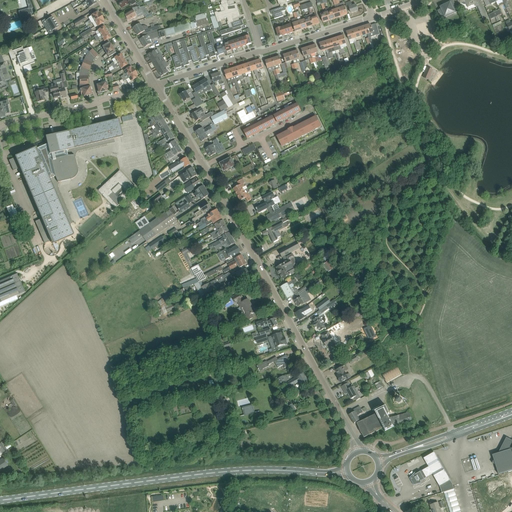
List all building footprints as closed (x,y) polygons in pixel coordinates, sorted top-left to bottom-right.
[(119,0),(118,1),(120,5),(119,5),(120,7),(121,7),(122,8),(126,6),(129,4),(130,6),(132,5),(136,2),(135,0),(119,0)] [(323,9),(326,8),(322,0),(317,0),(318,4),(321,2),(321,4),(323,9)] [(322,0),(326,8),(327,12),(329,20),(335,18),(333,10),(330,11),(329,7),(328,7),(327,3),(328,3),(326,0),(322,0)] [(333,10),(335,18),(341,16),(335,0),(333,0),(336,9),(333,10)] [(335,0),(341,16),(347,14),(345,6),(343,2),(340,3),(338,0),(335,0)] [(214,11),(216,17),(239,10),(237,5),(235,6),(234,1),(222,5),(219,5),(221,12),(219,13),(217,12),(216,10),(214,11)] [(438,10),(443,21),(446,19),(445,15),(454,11),(455,13),(458,12),(455,5),(452,7),(449,1),(443,4),(443,6),(440,7),(441,9),(438,10)] [(308,9),(310,15),(311,18),(313,25),(320,23),(317,15),(314,16),(313,13),(312,13),(310,9),(314,8),(314,7),(313,7),(311,2),(306,4),(308,9)] [(349,7),(351,13),(358,11),(356,5),(353,6),(351,2),(346,3),(348,8),(349,7)] [(128,20),(129,20),(129,21),(137,16),(137,17),(138,17),(139,17),(144,14),(146,18),(154,16),(152,12),(149,14),(145,6),(140,7),(140,6),(139,6),(132,8),(133,10),(125,14),(127,17),(126,17),(128,20)] [(286,10),(285,6),(281,7),(273,10),(274,13),(273,14),(275,19),(284,16),(282,12),(286,10)] [(32,8),(19,12),(21,18),(32,15),(31,14),(33,14),(32,8)] [(495,17),(497,21),(500,20),(498,16),(502,14),(499,9),(489,15),(491,19),(495,17)] [(239,10),(216,17),(218,22),(219,27),(222,26),(222,25),(221,21),(220,21),(221,20),(228,17),(229,20),(228,22),(227,22),(228,24),(240,20),(238,15),(240,15),(239,10)] [(91,16),(94,21),(102,16),(99,12),(99,13),(98,11),(93,14),(91,16)] [(302,29),(296,12),(294,13),(297,22),(293,23),(295,31),(302,29)] [(298,12),(296,12),(302,29),(308,27),(305,19),(301,21),(298,12)] [(329,20),(327,12),(321,14),(323,22),(329,20)] [(304,17),(305,19),(308,27),(313,25),(311,18),(310,15),(304,17)] [(102,16),(94,21),(97,26),(104,22),(103,21),(104,20),(102,16)] [(42,21),(46,28),(56,22),(53,17),(49,19),(48,17),(42,21)] [(163,30),(147,35),(140,39),(145,47),(152,43),(150,39),(160,36),(161,38),(166,37),(191,30),(191,29),(208,24),(207,18),(196,21),(189,23),(164,30),(163,30)] [(240,21),(231,23),(232,27),(220,31),(222,35),(242,29),(241,26),(244,25),(242,20),(240,21)] [(59,27),(56,22),(46,28),(49,34),(52,33),(56,31),(55,29),(59,27)] [(150,33),(147,35),(163,30),(160,25),(149,28),(148,28),(148,27),(147,26),(146,26),(145,26),(144,26),(143,26),(142,26),(140,23),(133,28),(138,35),(145,31),(146,33),(149,31),(150,33)] [(371,24),(368,25),(372,36),(374,34),(376,35),(380,34),(376,23),(371,25),(371,24)] [(361,27),(364,35),(367,34),(369,38),(366,39),(368,44),(370,43),(372,48),(373,51),(375,50),(371,37),(372,36),(368,25),(361,27)] [(97,30),(101,36),(108,31),(105,26),(97,30)] [(284,35),(281,26),(276,27),(279,37),(284,35)] [(357,38),(364,35),(361,27),(354,30),(357,38)] [(80,35),(82,38),(83,37),(83,38),(82,39),(82,40),(84,39),(85,40),(88,38),(86,35),(92,31),(91,28),(80,35)] [(349,40),(357,38),(354,30),(347,32),(349,40)] [(108,31),(101,36),(104,41),(107,40),(111,37),(108,31)] [(218,52),(215,43),(212,32),(208,33),(211,44),(207,45),(211,57),(216,56),(215,53),(218,52)] [(243,36),(244,37),(246,45),(252,44),(249,34),(243,36)] [(202,47),(198,48),(201,57),(201,58),(202,60),(207,59),(206,56),(209,55),(202,35),(198,36),(202,47)] [(344,35),(337,37),(340,45),(346,43),(344,35)] [(198,48),(195,37),(190,39),(194,50),(190,51),(194,63),(199,61),(198,58),(201,58),(201,57),(198,48)] [(337,37),(332,39),(335,51),(339,50),(341,55),(343,54),(341,49),(340,45),(337,37)] [(332,39),(326,41),(328,49),(331,58),(334,57),(332,52),(335,51),(332,39)] [(184,53),(181,54),(183,63),(184,66),(189,64),(189,61),(192,60),(185,41),(181,42),(184,53)] [(226,49),(224,43),(224,41),(215,43),(218,52),(219,55),(224,53),(223,50),(226,49)] [(328,49),(326,41),(320,43),(322,51),(326,50),(327,53),(327,54),(329,59),(331,58),(328,49)] [(102,46),(105,52),(113,47),(111,44),(110,44),(109,42),(102,46)] [(181,64),(183,63),(181,54),(177,43),(174,44),(173,44),(177,55),(172,56),(176,69),(182,67),(181,64)] [(316,44),(309,47),(311,54),(318,52),(316,44)] [(22,47),(12,51),(14,55),(16,54),(20,65),(22,64),(25,72),(25,73),(32,70),(31,70),(29,65),(28,62),(33,59),(36,58),(33,51),(30,52),(28,48),(23,50),(22,47)] [(113,47),(105,52),(109,57),(116,53),(115,51),(113,47)] [(306,61),(303,62),(305,68),(306,68),(308,67),(306,61),(310,60),(311,64),(311,65),(310,66),(311,67),(312,66),(313,68),(315,67),(314,63),(312,58),(311,54),(309,47),(301,49),(304,57),(306,61)] [(86,55),(93,60),(98,55),(95,52),(92,49),(86,55)] [(148,55),(152,62),(160,58),(162,56),(160,53),(158,55),(155,50),(152,52),(148,55)] [(298,50),(291,53),(293,60),(300,58),(298,50)] [(109,65),(110,67),(117,63),(125,59),(121,53),(114,58),(116,60),(113,62),(114,62),(111,64),(109,65)] [(286,63),(284,63),(286,69),(288,68),(286,62),(293,60),(291,53),(283,55),(286,63)] [(82,63),(91,67),(93,60),(86,55),(84,60),(82,63)] [(272,58),(278,74),(280,74),(279,69),(280,69),(279,65),(281,64),(284,73),(283,73),(284,77),(288,75),(286,69),(284,63),(282,64),(280,56),(272,58)] [(160,58),(152,62),(157,69),(167,63),(165,60),(162,62),(160,58)] [(275,75),(278,74),(272,58),(268,60),(268,59),(266,60),(266,61),(265,61),(268,68),(269,72),(273,71),(275,75)] [(108,69),(106,70),(104,72),(105,74),(110,70),(110,71),(116,67),(117,68),(119,67),(121,69),(128,64),(125,59),(117,63),(110,67),(108,69)] [(261,60),(255,62),(257,70),(263,68),(261,60)] [(255,62),(249,63),(251,71),(254,71),(255,74),(256,74),(257,80),(260,79),(258,73),(257,70),(255,62)] [(79,71),(88,73),(91,67),(82,63),(79,71)] [(167,63),(157,69),(161,76),(168,72),(166,68),(168,66),(167,63)] [(249,63),(243,65),(245,73),(251,71),(249,63)] [(244,91),(245,95),(247,98),(252,95),(248,82),(246,77),(245,73),(243,65),(237,67),(239,75),(242,74),(243,78),(244,78),(248,90),(244,91)] [(124,70),(128,76),(135,71),(133,67),(132,68),(131,66),(124,70)] [(242,96),(245,95),(244,91),(241,92),(241,90),(240,90),(237,80),(240,79),(239,75),(237,67),(231,69),(233,77),(236,86),(239,94),(239,95),(242,94),(242,96)] [(423,77),(429,80),(433,70),(427,67),(423,77)] [(234,87),(236,86),(233,77),(231,69),(225,71),(227,79),(231,78),(234,87)] [(56,82),(57,84),(60,97),(62,97),(62,98),(66,97),(63,82),(66,81),(64,71),(62,71),(62,74),(60,74),(62,80),(56,82)] [(79,80),(88,80),(88,73),(79,71),(79,73),(79,80)] [(135,71),(128,76),(131,81),(138,77),(137,76),(138,75),(135,71)] [(223,84),(221,77),(220,73),(212,75),(214,82),(215,82),(216,86),(220,85),(221,85),(222,87),(225,86),(224,83),(223,84)] [(207,79),(200,83),(203,89),(207,86),(209,90),(212,89),(214,92),(217,97),(220,95),(214,84),(211,86),(210,85),(207,79)] [(80,89),(89,87),(88,80),(79,80),(80,89)] [(106,89),(108,88),(107,82),(97,85),(98,92),(100,92),(100,94),(102,94),(102,92),(107,91),(106,89)] [(193,93),(196,98),(200,105),(203,103),(199,96),(197,92),(203,89),(200,83),(193,87),(196,92),(193,93)] [(60,97),(57,84),(54,85),(53,84),(51,85),(49,86),(51,93),(52,92),(53,94),(50,94),(51,99),(54,98),(60,97)] [(90,86),(89,87),(80,89),(81,95),(83,94),(84,96),(89,95),(89,97),(91,96),(91,94),(92,93),(90,86)] [(34,89),(35,92),(37,102),(38,102),(39,103),(41,102),(41,101),(45,100),(44,97),(45,97),(44,93),(48,92),(47,87),(39,88),(39,87),(34,89)] [(188,94),(192,92),(190,89),(186,91),(180,94),(184,101),(190,98),(188,94)] [(278,102),(285,99),(283,93),(280,94),(280,91),(277,92),(278,94),(276,94),(278,102)] [(226,104),(228,108),(233,105),(226,95),(222,98),(226,104)] [(190,110),(196,107),(200,105),(196,98),(192,100),(195,104),(189,108),(190,110)] [(0,116),(5,116),(3,107),(6,106),(5,105),(9,104),(7,99),(0,100),(0,116)] [(200,105),(196,107),(198,111),(192,114),(196,121),(201,118),(203,121),(213,115),(215,114),(213,111),(212,112),(211,112),(206,115),(204,112),(202,109),(207,106),(206,103),(204,104),(203,103),(200,105)] [(291,106),(295,114),(301,111),(297,103),(293,105),(291,106)] [(289,107),(285,109),(289,117),(295,114),(291,106),(289,107)] [(224,110),(222,112),(211,117),(215,125),(228,117),(225,112),(228,111),(227,108),(224,110)] [(282,111),(280,112),(284,120),(289,117),(285,109),(282,111)] [(152,127),(157,124),(164,120),(160,114),(159,114),(157,110),(151,114),(155,120),(153,122),(152,121),(149,123),(152,127)] [(280,112),(278,113),(274,115),(278,123),(284,120),(280,112)] [(267,119),(270,126),(276,123),(273,116),(268,118),(267,119)] [(313,125),(315,129),(317,127),(318,128),(321,126),(316,116),(311,118),(314,124),(313,125)] [(15,157),(9,160),(13,171),(20,168),(41,219),(35,221),(44,243),(51,241),(52,244),(74,235),(69,224),(72,223),(69,216),(69,215),(57,187),(56,185),(55,184),(54,181),(56,180),(57,183),(66,180),(71,179),(72,179),(73,178),(74,178),(75,177),(76,176),(76,175),(77,175),(77,174),(77,173),(77,172),(78,172),(78,171),(78,170),(78,169),(77,169),(76,164),(74,157),(76,156),(75,155),(76,154),(76,153),(77,152),(79,151),(107,144),(107,143),(114,142),(114,139),(123,137),(118,119),(105,122),(99,124),(98,124),(92,126),(91,125),(90,126),(84,127),(83,127),(83,128),(77,129),(76,129),(76,130),(70,131),(61,133),(61,131),(46,135),(46,136),(45,136),(47,144),(44,146),(43,144),(39,145),(40,147),(38,148),(36,148),(36,147),(15,156),(15,157)] [(261,122),(265,129),(270,126),(267,119),(263,121),(261,122)] [(304,121),(310,132),(313,130),(315,129),(313,125),(312,126),(309,119),(304,121)] [(151,131),(153,134),(161,130),(168,126),(164,120),(157,124),(158,125),(155,126),(156,129),(154,130),(154,129),(151,131)] [(304,134),(306,133),(306,134),(310,132),(304,121),(300,124),(303,130),(302,131),(304,134)] [(259,123),(255,125),(259,132),(265,129),(261,122),(259,123)] [(197,134),(198,137),(215,127),(214,125),(211,126),(204,130),(203,127),(195,132),(196,132),(196,133),(196,134),(197,134)] [(251,127),(250,127),(253,135),(259,132),(255,125),(251,127)] [(298,125),(293,127),(299,138),(302,136),(302,135),(304,134),(302,131),(301,131),(298,125)] [(162,132),(164,136),(171,132),(168,126),(161,130),(153,134),(152,135),(154,137),(156,135),(157,136),(160,134),(162,132)] [(215,127),(198,137),(200,139),(200,140),(200,141),(201,141),(201,142),(209,138),(207,135),(214,132),(214,131),(216,130),(215,127)] [(250,127),(248,128),(244,130),(248,138),(253,135),(250,127)] [(288,130),(294,141),(294,140),(295,142),(299,140),(298,138),(299,138),(293,127),(288,130)] [(288,130),(284,132),(287,138),(286,139),(288,143),(290,142),(294,141),(288,130)] [(159,143),(161,146),(168,142),(175,138),(171,132),(164,136),(166,138),(159,143)] [(285,144),(288,143),(286,139),(285,140),(281,133),(277,136),(282,146),(286,145),(285,144)] [(210,146),(205,149),(206,150),(210,156),(210,157),(210,156),(211,156),(213,155),(214,154),(216,153),(217,152),(220,151),(221,150),(220,148),(219,147),(218,145),(220,144),(217,139),(216,139),(213,141),(214,144),(213,144),(213,145),(211,145),(211,146),(210,146)] [(169,148),(171,151),(179,146),(175,140),(169,144),(168,142),(161,146),(158,148),(159,150),(162,148),(164,151),(169,148)] [(248,147),(251,152),(257,149),(254,144),(248,147)] [(179,146),(171,151),(172,154),(169,156),(171,158),(168,160),(170,163),(177,159),(175,156),(182,152),(179,146)] [(187,157),(181,161),(181,162),(180,162),(179,161),(172,165),(176,171),(183,167),(182,166),(183,166),(185,168),(186,167),(191,164),(187,157)] [(232,161),(230,158),(222,162),(220,164),(222,167),(222,168),(223,170),(224,170),(224,171),(240,163),(237,158),(232,161)] [(252,164),(245,167),(248,172),(255,169),(252,164)] [(182,178),(184,181),(190,178),(190,179),(197,175),(193,167),(186,172),(188,175),(182,178)] [(108,182),(98,190),(109,202),(110,201),(116,208),(137,188),(120,170),(112,177),(114,179),(109,183),(108,182)] [(197,177),(190,182),(191,182),(185,185),(190,192),(195,188),(202,184),(197,177)] [(234,188),(237,195),(248,189),(246,186),(245,186),(243,183),(245,182),(243,178),(241,180),(237,182),(239,185),(234,188)] [(274,180),(269,183),(270,185),(272,185),(274,189),(278,187),(274,180)] [(164,181),(156,188),(159,192),(167,185),(164,181)] [(284,185),(278,188),(280,192),(285,190),(288,189),(287,184),(284,185)] [(195,194),(196,197),(206,190),(203,186),(195,191),(197,193),(195,194)] [(248,189),(237,195),(240,201),(246,198),(248,201),(252,199),(248,193),(250,192),(248,189)] [(206,190),(196,197),(198,199),(200,198),(201,200),(209,195),(206,190)] [(257,208),(256,208),(257,209),(259,213),(263,211),(268,208),(271,214),(267,216),(271,223),(274,221),(276,223),(280,221),(279,219),(282,217),(283,219),(286,218),(288,217),(287,214),(295,210),(291,202),(275,211),(273,206),(281,202),(278,196),(272,199),(272,198),(275,196),(272,191),(262,196),(265,200),(267,203),(257,208)] [(167,198),(170,197),(167,193),(163,196),(161,194),(151,202),(156,207),(167,198)] [(193,201),(191,197),(189,195),(179,202),(181,205),(177,207),(181,213),(190,207),(188,204),(189,203),(189,204),(193,201)] [(137,197),(130,202),(133,206),(132,206),(136,210),(140,207),(140,206),(142,204),(137,197)] [(206,201),(202,204),(199,206),(202,210),(196,214),(198,217),(204,213),(204,214),(212,209),(206,201)] [(12,205),(6,207),(10,219),(17,216),(12,205)] [(326,205),(321,208),(324,215),(330,212),(326,205)] [(139,231),(143,236),(147,242),(150,239),(178,220),(174,215),(177,213),(173,207),(147,225),(142,229),(139,231)] [(198,224),(200,227),(206,224),(205,223),(219,214),(217,210),(212,213),(201,220),(201,222),(198,224)] [(206,224),(200,227),(199,228),(200,230),(207,226),(213,222),(214,223),(222,218),(219,214),(205,223),(206,224)] [(267,230),(262,232),(264,236),(269,233),(274,242),(278,240),(279,240),(278,239),(277,238),(281,236),(279,230),(281,229),(285,227),(283,223),(288,221),(286,218),(283,219),(271,225),(272,227),(268,229),(267,230)] [(143,219),(138,223),(142,229),(147,225),(143,219)] [(215,226),(218,230),(226,226),(223,220),(215,225),(214,224),(208,228),(201,232),(203,235),(214,228),(213,227),(215,226)] [(226,226),(218,230),(219,232),(215,235),(215,234),(212,236),(212,237),(209,239),(210,241),(214,239),(214,240),(221,236),(229,231),(226,226)] [(178,232),(176,228),(169,232),(172,237),(178,233),(178,232)] [(213,245),(214,247),(232,238),(229,232),(222,236),(224,239),(213,245)] [(162,237),(150,245),(152,249),(165,241),(162,237)] [(232,238),(214,247),(216,250),(227,244),(228,247),(235,243),(232,238)] [(286,263),(276,268),(278,270),(276,271),(279,274),(280,274),(283,279),(295,273),(294,271),(297,269),(295,267),(299,265),(294,257),(293,254),(291,255),(290,253),(300,247),(297,242),(279,251),(282,257),(283,257),(284,259),(286,263)] [(229,248),(222,252),(226,260),(230,258),(240,252),(237,246),(230,250),(229,248)] [(321,256),(325,261),(330,257),(326,252),(321,256)] [(228,264),(229,267),(244,259),(242,255),(235,258),(236,260),(228,264)] [(229,267),(223,270),(225,273),(231,269),(238,265),(239,267),(247,264),(244,259),(229,267)] [(328,264),(332,270),(335,267),(331,262),(332,262),(330,259),(326,262),(328,264)] [(190,286),(194,284),(199,282),(223,270),(221,266),(204,275),(199,265),(193,268),(191,269),(197,279),(188,282),(190,286)] [(231,276),(229,272),(213,281),(214,284),(224,278),(228,277),(228,278),(232,277),(234,281),(239,278),(239,277),(248,272),(246,267),(236,273),(231,276)] [(228,277),(224,278),(228,287),(232,286),(235,284),(235,285),(241,282),(251,276),(248,272),(239,277),(239,278),(234,281),(232,277),(228,278),(228,277)] [(0,306),(17,299),(16,296),(25,292),(17,273),(11,276),(8,277),(9,279),(3,281),(4,283),(0,284),(0,306)] [(280,287),(284,293),(291,289),(294,287),(293,285),(294,284),(294,283),(297,281),(295,279),(280,287)] [(214,284),(213,281),(204,286),(201,287),(205,294),(211,291),(213,290),(211,287),(211,286),(214,284)] [(299,298),(294,300),(298,307),(302,304),(304,303),(304,304),(311,300),(308,294),(317,287),(314,283),(306,289),(305,290),(307,293),(301,297),(299,298)] [(189,286),(183,289),(179,291),(181,297),(191,292),(189,286)] [(299,292),(297,289),(296,290),(294,287),(291,289),(284,293),(287,299),(299,292)] [(240,292),(236,295),(233,296),(235,302),(238,301),(247,320),(253,317),(251,314),(257,311),(254,307),(253,308),(248,299),(244,302),(243,299),(243,298),(240,292)] [(334,300),(330,303),(328,305),(330,309),(337,304),(334,300)] [(324,301),(317,307),(320,311),(323,308),(324,307),(327,305),(324,301)] [(176,303),(169,305),(168,302),(164,304),(161,306),(162,308),(160,309),(162,314),(168,312),(174,310),(176,310),(176,309),(178,308),(176,303)] [(324,307),(323,308),(320,311),(318,312),(317,313),(319,316),(325,311),(325,310),(326,309),(328,307),(327,305),(326,306),(324,307)] [(305,307),(300,310),(295,313),(300,320),(307,316),(308,319),(311,317),(309,315),(310,314),(305,307)] [(325,328),(326,330),(328,329),(326,327),(326,328),(323,324),(325,323),(326,320),(325,318),(326,317),(324,314),(319,317),(318,316),(313,320),(315,323),(313,324),(315,327),(317,326),(320,331),(325,328)] [(270,320),(268,321),(268,320),(264,321),(264,320),(256,322),(258,328),(261,327),(270,324),(272,328),(274,327),(278,325),(274,318),(270,320)] [(371,326),(364,330),(369,340),(376,337),(371,326)] [(330,328),(328,329),(326,330),(327,332),(322,335),(324,339),(323,339),(327,347),(329,346),(330,348),(335,345),(328,332),(331,330),(330,328)] [(281,333),(268,337),(270,343),(274,342),(276,347),(278,346),(285,344),(285,343),(287,343),(285,337),(283,338),(281,333)] [(256,338),(258,344),(268,340),(266,335),(256,338)] [(278,360),(276,357),(267,362),(267,361),(257,365),(259,370),(270,366),(269,365),(274,362),(278,368),(283,365),(285,368),(291,364),(288,359),(286,356),(286,355),(278,360)] [(358,356),(356,357),(356,356),(349,360),(351,364),(358,360),(360,360),(358,356)] [(340,368),(336,370),(338,375),(337,376),(338,377),(339,379),(338,380),(339,382),(340,382),(341,383),(345,380),(349,378),(351,377),(349,373),(347,374),(345,371),(346,371),(343,366),(340,368)] [(402,375),(397,366),(382,374),(387,383),(402,375)] [(305,373),(300,375),(297,377),(288,382),(290,387),(300,382),(301,385),(309,380),(305,373)] [(290,374),(276,378),(277,379),(280,385),(287,382),(286,381),(292,378),(290,374)] [(379,381),(375,384),(378,389),(383,386),(380,381),(379,381)] [(346,395),(348,394),(351,399),(354,397),(356,400),(361,398),(354,386),(351,388),(348,383),(341,387),(346,395)] [(395,401),(395,402),(396,403),(397,403),(398,404),(399,404),(400,403),(401,403),(402,402),(402,401),(403,401),(403,400),(403,399),(402,398),(402,397),(401,397),(401,396),(400,396),(399,396),(399,395),(398,395),(398,396),(397,396),(396,397),(395,397),(395,398),(395,399),(395,400),(395,401)] [(252,405),(242,408),(244,416),(254,413),(252,405)] [(354,411),(353,412),(349,414),(354,424),(354,423),(360,420),(357,416),(357,415),(363,412),(360,406),(358,407),(353,410),(354,411)] [(413,422),(411,417),(410,412),(390,417),(388,414),(390,414),(386,406),(375,411),(376,413),(357,423),(364,437),(370,435),(384,428),(385,431),(394,427),(413,422)] [(219,424),(221,431),(230,428),(228,423),(226,424),(225,422),(219,424)] [(492,463),(495,464),(498,474),(511,469),(511,440),(509,439),(505,446),(507,450),(492,455),(494,460),(492,463)] [(428,467),(423,470),(427,477),(433,474),(439,485),(450,479),(434,452),(423,459),(428,467)] [(470,458),(462,461),(466,473),(473,470),(470,458)] [(421,481),(427,477),(423,470),(416,474),(415,472),(410,478),(414,485),(421,483),(421,481)] [(442,493),(444,492),(450,511),(453,511),(448,493),(454,491),(454,489),(453,486),(453,484),(450,479),(439,485),(441,488),(441,490),(442,493)] [(441,511),(440,507),(438,502),(430,505),(432,511),(441,511)]
